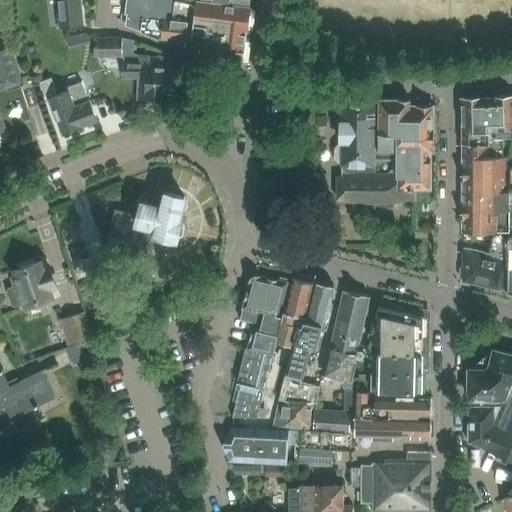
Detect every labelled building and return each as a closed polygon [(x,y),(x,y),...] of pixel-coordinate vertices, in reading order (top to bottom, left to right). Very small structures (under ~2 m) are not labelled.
[(58,0),(61,27),(84,25),(83,24),(80,0),(58,0)] [(250,8),(196,1),(196,0),(126,0),(125,13),(127,13),(125,25),(162,39),(187,43),(186,48),(202,55),(219,57),(218,61),(242,64),(246,31),(248,31),(250,8)] [(83,47),(95,44),(95,38),(89,35),(81,37),(83,47)] [(180,65),(178,65),(178,56),(156,55),(156,64),(147,64),(148,56),(138,55),(132,53),(132,40),(122,38),(95,38),(95,44),(95,57),(121,57),(121,56),(122,56),(122,79),(138,80),(137,96),(178,97),(178,91),(181,92),(182,69),(179,69),(180,65)] [(0,133),(1,133),(1,131),(0,131),(0,86),(1,89),(3,88),(14,84),(17,83),(17,82),(16,82),(6,51),(7,51),(6,50),(0,51),(0,133)] [(51,77),(39,81),(45,95),(49,94),(50,97),(50,98),(63,133),(95,121),(97,120),(90,100),(89,100),(82,81),(66,87),(67,91),(58,95),(51,77)] [(511,95),(487,97),(489,137),(503,137),(511,136),(511,95)] [(463,144),(463,194),(509,194),(509,186),(509,157),(503,157),(503,137),(489,137),(487,97),(463,98),(463,131),(463,144)] [(378,99),(378,152),(377,152),(375,99),(341,100),(342,119),(338,119),(339,144),(334,148),(334,159),(341,166),(342,166),(343,175),(337,177),(337,199),(356,203),(366,203),(391,202),(407,200),(416,200),(416,189),(432,189),(433,152),(436,152),(437,105),(410,105),(410,99),(378,99)] [(511,136),(503,137),(503,157),(509,157),(509,186),(510,187),(511,186),(511,136)] [(105,246),(147,257),(153,233),(156,234),(174,239),(174,238),(176,238),(181,221),(179,220),(184,197),(166,193),(162,208),(142,202),(139,215),(115,209),(105,246)] [(509,194),(463,194),(463,231),(509,231),(509,194)] [(463,280),(501,288),(508,290),(509,237),(509,236),(494,236),(489,257),(463,252),(463,280)] [(15,306),(24,302),(26,307),(59,296),(49,266),(43,268),(41,261),(14,270),(15,274),(12,275),(11,278),(13,285),(8,287),(6,290),(11,305),(15,306)] [(273,355),(276,341),(283,316),(281,315),(289,282),(254,274),(250,276),(240,319),(251,321),(250,323),(253,324),(257,313),(263,314),(259,328),(257,327),(250,349),(273,355)] [(276,341),(292,345),(293,340),(298,325),(300,326),(304,322),(315,283),(292,277),(283,316),(276,341)] [(298,325),(293,340),(292,345),(279,400),(317,403),(320,387),(300,382),(302,376),(303,377),(311,347),(319,349),(334,288),(315,283),(304,322),(300,326),(298,325)] [(339,380),(344,391),(343,411),(316,409),(315,408),(313,430),(349,432),(351,415),(356,415),(356,390),(357,375),(351,374),(369,296),(343,290),(323,377),(339,380)] [(378,306),(372,334),(423,335),(423,316),(378,306)] [(84,313),(65,319),(60,320),(68,345),(92,338),(84,313)] [(372,334),(371,353),(422,354),(423,335),(372,334)] [(88,339),(66,347),(72,364),(86,359),(83,349),(91,346),(88,339)] [(263,396),(273,355),(250,349),(246,347),(237,383),(241,384),(232,417),(257,418),(260,406),(263,396)] [(488,367),(467,367),(466,399),(468,399),(468,406),(501,406),(503,400),(506,400),(511,386),(511,354),(494,350),(490,363),(488,367)] [(371,353),(371,371),(422,372),(422,354),(371,353)] [(0,367),(0,426),(4,425),(0,415),(0,408),(4,406),(8,414),(24,406),(27,412),(46,402),(55,398),(51,390),(41,371),(20,381),(10,387),(7,381),(0,367)] [(374,391),(421,392),(422,372),(371,371),(371,387),(374,391)] [(366,374),(357,374),(357,390),(366,390),(366,374)] [(501,406),(468,406),(467,442),(468,443),(511,460),(511,386),(506,400),(503,400),(501,406)] [(357,390),(356,390),(356,415),(428,417),(429,396),(375,395),(375,396),(370,396),(370,390),(366,390),(357,390)] [(317,403),(279,400),(272,427),(300,429),(299,430),(230,427),(227,434),(223,439),(222,443),(223,445),(225,453),(228,461),(246,462),(286,465),(288,444),(297,444),(297,446),(298,446),(355,447),(355,436),(428,437),(428,417),(356,415),(351,415),(349,432),(313,430),(315,408),(316,409),(317,403)] [(260,406),(257,418),(267,420),(270,409),(260,406)] [(299,462),(331,464),(331,450),(300,448),(299,462)] [(373,465),(361,464),(361,468),(361,488),(361,503),(372,503),(372,511),(429,511),(427,452),(407,452),(407,459),(385,459),(385,463),(373,463),(373,465)] [(261,464),(248,465),(229,465),(235,475),(262,475),(261,464)] [(353,511),(353,505),(344,505),(344,484),(296,486),(296,488),(287,488),(286,511),(353,511)] [(0,505),(10,505),(8,486),(0,486),(0,505)] [(511,511),(511,496),(502,502),(506,511),(511,511)]
